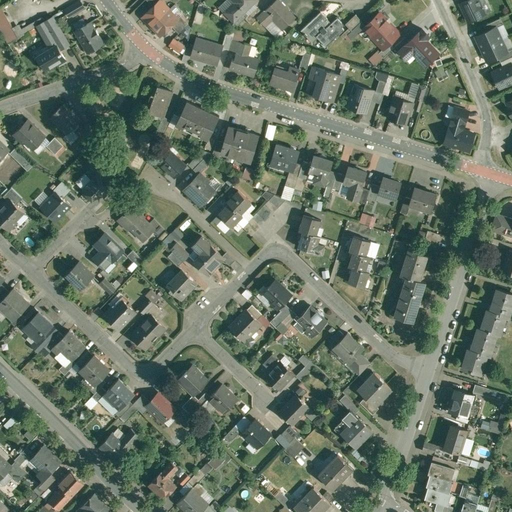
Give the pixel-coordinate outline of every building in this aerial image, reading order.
[(81,0),(66,9),(70,16),(85,7),(81,0)] [(160,0),(154,6),(143,17),(152,26),(170,9),(161,0),(160,0)] [(256,0),(232,0),(234,2),(224,12),(234,21),(245,11),(256,0)] [(275,0),(263,12),(257,18),(258,18),(265,26),(272,18),(283,30),(295,18),(278,0),(275,0)] [(467,0),(461,3),(469,21),(486,13),(479,0),(467,0)] [(248,15),(245,18),(251,24),(258,18),(257,18),(263,12),(257,6),(248,15)] [(19,38),(2,8),(0,9),(0,28),(9,44),(19,38)] [(170,9),(152,26),(161,36),(172,25),(179,18),(170,9)] [(245,11),(234,21),(237,25),(245,18),(248,15),(245,11)] [(379,12),(363,28),(363,29),(364,28),(372,37),(370,39),(372,41),(373,39),(382,49),(389,43),(399,33),(389,23),(379,14),(380,13),(379,12)] [(327,20),(320,13),(300,30),(305,36),(308,33),(313,39),(315,36),(325,47),(344,30),(339,25),(341,23),(336,18),(328,25),(325,22),(327,20)] [(181,15),(179,18),(172,25),(179,33),(189,24),(181,15)] [(355,15),(345,24),(351,31),(361,21),(355,15)] [(53,16),(38,26),(50,46),(56,42),(61,49),(69,44),(53,16)] [(500,18),(484,26),(487,31),(496,27),(503,24),(500,18)] [(91,22),(76,31),(89,52),(103,43),(99,35),(96,29),(95,30),(91,22)] [(487,31),(476,36),(482,49),(502,39),(496,27),(487,31)] [(438,53),(419,33),(409,41),(400,51),(406,58),(413,52),(425,65),(438,53)] [(226,34),(223,45),(223,48),(229,50),(232,39),(233,36),(226,34)] [(394,47),(393,48),(398,53),(400,51),(409,41),(405,37),(394,47)] [(197,38),(191,57),(218,64),(223,48),(223,45),(197,38)] [(179,51),(181,42),(168,39),(166,48),(179,51)] [(240,42),(232,39),(229,50),(237,52),(240,42)] [(502,39),(482,49),(487,61),(498,56),(508,52),(507,51),(502,39)] [(56,42),(50,46),(52,50),(47,54),(47,53),(39,58),(46,71),(47,70),(58,63),(59,65),(60,65),(60,64),(66,60),(62,53),(61,49),(56,42)] [(251,45),(240,42),(237,52),(234,60),(233,59),(230,68),(231,69),(231,68),(243,71),(242,72),(254,76),(260,59),(248,55),(251,45)] [(389,43),(382,49),(378,53),(383,58),(393,48),(394,47),(389,43)] [(511,49),(507,51),(508,52),(498,56),(501,62),(511,56),(511,49)] [(366,58),(372,65),(381,58),(375,51),(366,58)] [(311,54),(304,52),(299,67),(307,69),(311,54)] [(440,57),(435,59),(437,66),(443,64),(440,57)] [(511,64),(511,63),(493,72),(500,88),(511,81),(511,64)] [(289,72),(276,68),(271,83),(293,90),(299,70),(291,67),(289,72)] [(339,75),(313,67),(310,79),(315,81),(311,94),(306,93),(332,101),(338,82),(340,75),(339,75)] [(437,80),(446,76),(441,67),(433,71),(437,80)] [(348,71),(341,69),(339,75),(340,75),(338,82),(344,84),(348,71)] [(386,82),(380,80),(376,91),(382,93),(386,82)] [(357,86),(355,94),(352,93),(348,107),(366,112),(369,105),(368,105),(372,89),(355,84),(355,85),(357,86)] [(427,87),(419,84),(414,98),(422,101),(427,87)] [(172,91),(155,85),(147,110),(148,108),(156,110),(155,113),(164,116),(172,91)] [(402,102),(394,99),(388,118),(406,124),(410,110),(411,110),(414,102),(403,99),(402,102)] [(187,100),(176,123),(177,124),(178,121),(185,125),(184,127),(200,135),(202,133),(208,136),(207,138),(208,139),(210,136),(219,115),(187,100)] [(64,104),(50,117),(67,134),(80,120),(64,104)] [(455,107),(451,106),(447,117),(452,119),(452,118),(455,107)] [(469,111),(455,107),(452,118),(465,122),(469,111)] [(465,122),(452,118),(452,119),(450,126),(463,130),(465,122)] [(46,136),(28,119),(14,133),(24,143),(26,142),(33,149),(46,136)] [(169,123),(162,120),(155,132),(162,137),(168,125),(169,123)] [(98,139),(90,123),(82,127),(90,143),(98,139)] [(265,124),(263,137),(272,139),(274,125),(265,124)] [(168,125),(162,137),(169,139),(174,128),(168,125)] [(250,131),(237,127),(237,128),(228,125),(221,151),(251,160),(258,135),(250,132),(250,131)] [(463,130),(450,126),(444,143),(469,151),(475,134),(463,130)] [(216,138),(210,136),(208,139),(205,147),(210,149),(216,138)] [(55,137),(46,145),(55,154),(63,145),(55,137)] [(9,150),(0,141),(0,155),(1,155),(3,157),(9,150)] [(299,150),(277,144),(271,163),(290,169),(293,170),(295,162),(299,150)] [(28,159),(16,147),(10,153),(22,165),(28,159)] [(173,151),(162,162),(175,175),(186,164),(173,151)] [(203,158),(199,163),(205,168),(216,156),(212,153),(210,152),(203,158)] [(110,167),(98,154),(89,163),(99,174),(102,176),(110,167)] [(198,154),(189,163),(194,168),(199,163),(203,158),(198,154)] [(332,161),(314,155),(312,163),(309,163),(304,178),(307,179),(309,174),(316,177),(315,181),(325,184),(329,170),(332,161)] [(309,163),(303,161),(302,164),(298,176),(304,178),(309,163)] [(293,170),(290,169),(288,177),(297,180),(298,176),(302,164),(295,162),(293,170)] [(367,172),(349,166),(346,175),(343,182),(352,184),(348,196),(358,199),(362,187),(367,172)] [(337,172),(329,170),(325,184),(327,185),(326,186),(332,188),(337,172)] [(337,172),(332,188),(341,190),(343,182),(346,175),(337,172)] [(199,173),(185,188),(190,193),(193,191),(204,201),(201,204),(201,205),(221,184),(221,183),(214,191),(207,185),(210,183),(199,173)] [(99,174),(83,191),(86,194),(86,197),(90,200),(92,200),(96,204),(112,187),(102,176),(99,174)] [(297,180),(295,188),(303,191),(307,179),(304,178),(298,176),(297,180)] [(401,183),(383,177),(381,186),(378,193),(396,198),(401,183)] [(70,190),(62,182),(54,190),(56,192),(63,198),(70,190)] [(381,186),(372,183),(370,190),(367,198),(376,201),(378,193),(381,186)] [(23,198),(12,187),(3,196),(8,201),(11,198),(15,202),(20,197),(22,198),(23,198)] [(370,190),(362,187),(358,199),(357,201),(366,203),(367,198),(370,190)] [(436,194),(415,187),(411,199),(409,205),(410,205),(431,212),(436,194)] [(251,202),(238,190),(227,201),(229,202),(240,213),(241,213),(251,202)] [(56,192),(41,207),(55,221),(63,213),(63,212),(69,206),(70,206),(63,198),(56,192)] [(285,199),(274,194),(269,199),(277,207),(285,199)] [(405,197),(400,212),(407,214),(410,205),(409,205),(411,199),(405,197)] [(8,201),(0,209),(0,221),(9,230),(17,221),(15,219),(23,211),(25,213),(26,212),(15,202),(11,198),(8,201)] [(277,207),(269,199),(265,204),(273,212),(277,207)] [(229,202),(219,213),(232,225),(243,214),(241,213),(240,213),(229,202)] [(273,212),(265,204),(260,208),(269,216),(273,212)] [(149,223),(131,206),(118,219),(129,229),(131,227),(144,240),(154,229),(149,223)] [(269,216),(260,208),(256,213),(264,221),(269,216)] [(358,222),(372,226),(375,217),(361,212),(358,222)] [(264,221),(256,213),(252,217),(260,225),(264,221)] [(509,217),(496,213),(491,230),(504,234),(509,217)] [(321,220),(303,214),(299,229),(302,230),(316,235),(321,220)] [(260,225),(252,217),(247,222),(256,230),(260,225)] [(165,229),(154,218),(149,223),(154,229),(159,235),(165,229)] [(256,230),(247,222),(243,226),(251,234),(256,230)] [(175,227),(160,239),(166,247),(182,234),(175,227)] [(316,235),(302,230),(298,246),(322,253),(325,245),(318,243),(320,236),(316,235)] [(440,234),(428,230),(424,243),(436,247),(440,234)] [(123,251),(105,234),(95,244),(101,250),(93,258),(108,272),(105,269),(123,251)] [(371,240),(354,235),(349,250),(353,251),(366,255),(371,240)] [(202,236),(193,244),(202,253),(195,260),(196,261),(208,274),(223,259),(224,257),(222,255),(202,236)] [(177,242),(171,249),(173,251),(183,260),(189,255),(189,254),(177,242)] [(408,249),(400,275),(406,277),(394,316),(414,322),(426,282),(420,280),(428,255),(408,249)] [(144,260),(133,250),(127,255),(138,266),(144,260)] [(511,250),(509,250),(503,270),(511,273),(511,250)] [(183,260),(173,251),(168,256),(178,265),(183,260)] [(235,259),(227,251),(222,255),(224,257),(223,259),(230,265),(235,259)] [(366,255),(353,251),(348,265),(352,266),(365,271),(370,256),(366,255)] [(195,260),(189,255),(183,260),(190,267),(196,261),(195,260)] [(94,275),(79,261),(66,274),(81,289),(94,275)] [(365,271),(352,266),(347,281),(362,285),(364,278),(367,279),(369,272),(365,271)] [(197,283),(183,268),(177,274),(179,276),(169,285),(167,284),(166,284),(170,288),(169,288),(172,291),(173,290),(182,299),(197,283)] [(116,289),(105,278),(100,283),(111,294),(116,289)] [(291,295),(275,279),(261,292),(262,293),(263,292),(272,300),(271,302),(277,308),(284,302),(291,295)] [(30,302),(14,287),(9,292),(0,301),(0,305),(13,319),(14,319),(21,312),(30,302)] [(5,287),(0,292),(0,301),(9,292),(5,287)] [(511,292),(498,288),(492,305),(491,305),(490,310),(487,309),(481,329),(497,334),(501,335),(506,316),(509,317),(511,307),(511,292)] [(149,297),(139,307),(144,313),(146,311),(154,303),(149,297)] [(125,300),(115,309),(113,307),(105,315),(119,329),(135,312),(125,300)] [(280,311),(270,321),(271,321),(276,326),(281,321),(292,310),(284,302),(278,308),(280,311)] [(163,311),(154,303),(146,311),(150,316),(152,314),(156,318),(163,311)] [(263,314),(252,304),(247,309),(258,319),(263,314)] [(327,321),(310,305),(298,317),(308,327),(306,330),(312,336),(327,321)] [(25,316),(22,320),(26,324),(39,311),(34,307),(25,316)] [(247,308),(229,326),(249,346),(254,341),(249,336),(261,323),(262,323),(258,319),(247,309),(247,308)] [(292,310),(281,321),(286,326),(297,314),(292,310)] [(39,311),(26,324),(33,330),(31,332),(38,339),(52,325),(53,324),(39,311)] [(21,312),(14,319),(13,319),(11,321),(16,326),(22,320),(25,316),(21,312)] [(270,321),(263,314),(258,319),(262,323),(261,323),(265,327),(271,321),(270,321)] [(150,316),(138,328),(139,329),(133,335),(132,334),(132,335),(145,348),(153,341),(150,338),(156,333),(158,335),(166,327),(156,318),(154,320),(150,316)] [(52,325),(38,339),(32,345),(39,351),(45,345),(59,330),(58,330),(52,325)] [(478,328),(473,344),(472,344),(471,349),(469,348),(462,368),(481,374),(487,355),(491,356),(497,334),(481,329),(478,328)] [(59,330),(45,345),(51,351),(58,343),(65,336),(59,330)] [(65,336),(58,343),(63,348),(56,356),(64,365),(66,366),(73,359),(85,345),(74,334),(70,330),(65,336)] [(347,332),(333,347),(348,362),(350,360),(351,361),(359,352),(363,348),(347,332)] [(76,362),(81,367),(93,355),(88,350),(76,362)] [(359,352),(351,361),(350,360),(348,362),(347,363),(359,375),(370,363),(359,352)] [(110,369),(94,354),(93,355),(81,367),(80,368),(86,375),(87,374),(96,383),(102,377),(110,369)] [(295,373),(274,354),(265,363),(272,370),(266,376),(280,389),(295,373)] [(305,355),(300,360),(306,365),(308,363),(312,368),(316,365),(305,355)] [(73,359),(66,366),(64,365),(60,369),(65,374),(76,362),(73,359)] [(306,365),(296,375),(301,380),(312,368),(308,363),(306,365)] [(193,364),(179,379),(188,388),(187,389),(193,395),(194,395),(209,380),(193,364)] [(375,372),(358,389),(365,396),(374,405),(375,404),(385,394),(385,395),(391,388),(375,372)] [(102,377),(96,383),(91,388),(95,393),(102,386),(106,381),(102,377)] [(130,389),(119,378),(107,390),(104,393),(105,393),(106,392),(111,398),(110,399),(120,408),(129,399),(134,393),(130,389)] [(238,398),(222,384),(209,397),(225,412),(238,398)] [(493,389),(476,384),(474,391),(491,397),(493,389)] [(95,393),(92,396),(98,401),(105,393),(104,393),(107,390),(102,386),(95,393)] [(477,395),(456,389),(453,399),(450,398),(446,411),(470,418),(477,395)] [(150,401),(147,405),(149,407),(163,420),(175,407),(159,392),(150,401)] [(143,394),(133,403),(138,408),(143,413),(149,407),(147,405),(150,401),(143,394)] [(297,394),(280,411),(293,424),(300,418),(299,417),(309,407),(310,407),(297,394)] [(358,406),(345,394),(340,399),(352,412),(358,406)] [(193,395),(182,406),(188,411),(192,407),(199,399),(194,395),(193,395)] [(199,399),(192,407),(197,411),(208,399),(203,395),(199,399)] [(374,405),(365,396),(360,402),(372,414),(378,408),(375,404),(374,405)] [(120,408),(115,412),(120,417),(133,403),(129,399),(120,408)] [(133,403),(120,417),(125,422),(138,408),(133,403)] [(372,430),(355,413),(346,422),(349,425),(342,433),(356,446),(372,430)] [(481,418),(478,427),(497,433),(500,424),(481,418)] [(271,434),(255,419),(244,431),(252,440),(251,441),(258,447),(271,434)] [(467,429),(451,424),(444,447),(460,452),(467,429)] [(235,425),(224,436),(230,442),(241,430),(235,425)] [(290,425),(282,434),(290,442),(298,433),(290,425)] [(119,427),(114,433),(113,432),(101,445),(118,461),(129,448),(129,447),(121,440),(126,434),(119,427)] [(126,434),(121,440),(129,447),(140,435),(132,428),(126,434)] [(296,437),(284,449),(293,458),(305,445),(296,437)] [(61,461),(44,445),(32,458),(43,468),(41,470),(40,472),(38,474),(44,479),(47,476),(50,473),(61,461)] [(450,451),(436,447),(433,455),(445,458),(448,459),(450,451)] [(26,448),(15,459),(16,460),(20,465),(31,453),(26,448)] [(364,456),(356,448),(351,453),(360,461),(364,456)] [(339,456),(321,475),(319,473),(318,474),(334,488),(353,468),(338,453),(337,454),(339,456)] [(11,465),(0,454),(0,477),(7,471),(11,466),(11,465)] [(43,468),(32,458),(29,461),(29,463),(38,472),(40,472),(41,470),(43,468)] [(448,459),(445,458),(444,463),(453,466),(455,467),(457,462),(448,459)] [(20,465),(16,460),(11,465),(11,466),(7,471),(18,482),(28,472),(20,465)] [(161,471),(149,483),(156,490),(156,493),(158,496),(162,496),(166,493),(168,495),(177,486),(168,477),(179,467),(172,460),(162,471),(161,471)] [(444,463),(432,460),(429,472),(431,473),(449,479),(453,466),(444,463)] [(200,469),(188,481),(194,486),(194,487),(198,482),(206,474),(200,469)] [(70,471),(58,484),(61,486),(71,496),(83,483),(70,471)] [(186,472),(178,480),(183,484),(191,477),(186,472)] [(44,479),(39,483),(45,489),(56,478),(50,473),(47,476),(44,479)] [(449,479),(431,473),(427,485),(429,485),(448,491),(451,479),(449,479)] [(255,481),(250,487),(254,491),(259,485),(255,481)] [(194,486),(179,502),(188,511),(200,511),(207,506),(199,498),(206,490),(198,482),(194,487),(194,486)] [(470,485),(464,483),(460,495),(466,497),(468,492),(470,485)] [(448,491),(429,485),(425,498),(445,504),(446,504),(449,492),(448,491)] [(61,486),(48,499),(58,509),(71,496),(61,486)] [(314,487),(295,507),(300,511),(320,511),(330,502),(323,495),(314,487)] [(294,503),(280,489),(274,495),(285,505),(289,509),(289,508),(294,503)] [(334,498),(327,491),(323,495),(330,502),(334,498)] [(94,492),(80,507),(75,511),(107,511),(111,508),(94,492)] [(480,496),(468,492),(466,497),(465,499),(478,503),(480,497),(480,496)] [(498,500),(492,498),(488,510),(494,511),(498,500)] [(13,511),(0,499),(0,511),(13,511)] [(478,503),(465,499),(460,511),(474,511),(476,508),(476,509),(478,503)]
